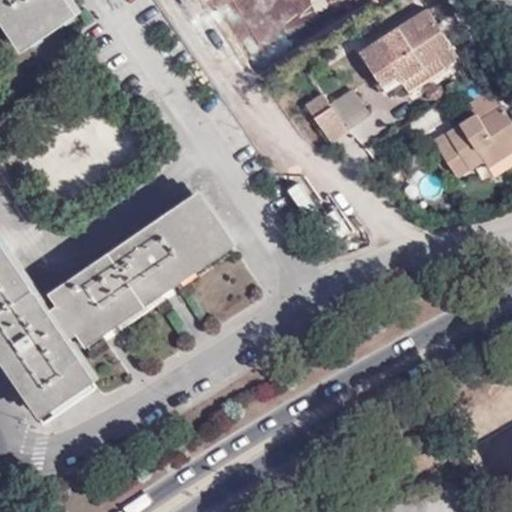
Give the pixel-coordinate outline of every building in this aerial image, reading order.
[(2,0),(31,42),(75,15),(64,0),(2,0)] [(353,0),(296,0),(323,34),(346,17),(341,10),(353,0)] [(367,50),(434,8),(433,5),(367,49),(367,50)] [(464,53),(434,8),(367,50),(392,89),(408,79),(415,90),(452,67),(449,63),(464,53)] [(505,64),(511,58),(511,51),(498,34),(489,43),(505,64)] [(474,109),(496,95),(494,91),(471,104),(474,109)] [(357,93),(334,106),(352,132),(374,120),(357,93)] [(352,132),(334,106),(327,95),(310,107),(336,145),(354,135),(352,132)] [(511,156),(511,119),(496,95),(474,109),(479,116),(435,142),(460,181),(488,164),(492,170),(511,156)] [(0,331),(50,405),(87,379),(68,353),(75,347),(70,341),(78,336),(82,343),(230,243),(198,199),(51,298),(56,306),(50,310),(0,235),(0,331)] [(511,511),(511,430),(464,458),(497,511),(511,511)]
